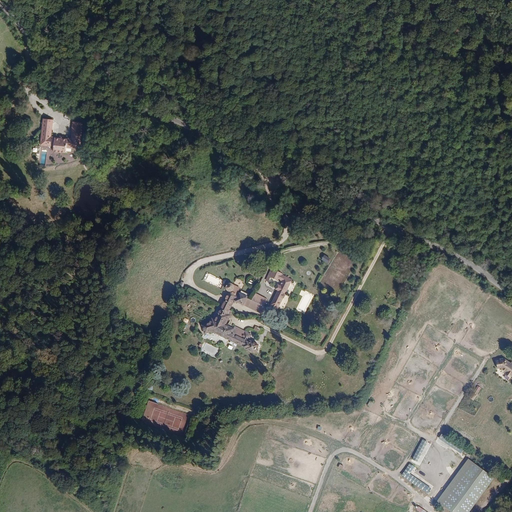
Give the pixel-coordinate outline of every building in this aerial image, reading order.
[(83,142),(85,116),(78,115),(77,134),(70,133),(70,132),(66,132),(62,131),(58,131),(58,132),(52,131),(54,113),(47,112),(44,138),(57,140),(57,145),(69,146),(70,141),(83,142)] [(324,255),(321,260),(328,264),(331,259),(324,255)] [(281,296),(297,267),(285,260),(284,263),(274,258),(267,269),(270,271),(271,269),(281,274),(272,291),(281,296)] [(242,298),(246,291),(240,287),(235,284),(238,279),(227,274),(224,272),(222,275),(224,276),(223,278),(228,281),(217,299),(216,302),(225,307),(226,303),(233,293),(242,298)] [(219,285),(221,278),(206,274),(203,281),(219,285)] [(263,300),(267,293),(253,285),(250,290),(249,292),(263,300)] [(259,307),(263,300),(249,292),(246,291),(242,298),(259,307)] [(238,330),(227,324),(230,320),(223,316),(227,308),(225,307),(216,302),(210,312),(206,310),(202,317),(196,319),(199,329),(208,326),(250,348),(252,345),(251,344),(253,339),(244,334),(248,327),(242,324),(238,330)] [(505,368),(510,372),(511,371),(511,359),(503,353),(499,354),(500,355),(496,356),(497,363),(501,362),(501,364),(506,367),(505,368)] [(442,434),(438,439),(462,453),(465,448),(442,434)] [(421,464),(429,442),(421,439),(413,461),(421,464)] [(470,511),(495,479),(468,459),(437,503),(449,511),(470,511)] [(410,463),(401,476),(428,493),(432,488),(411,475),(416,467),(410,463)]
